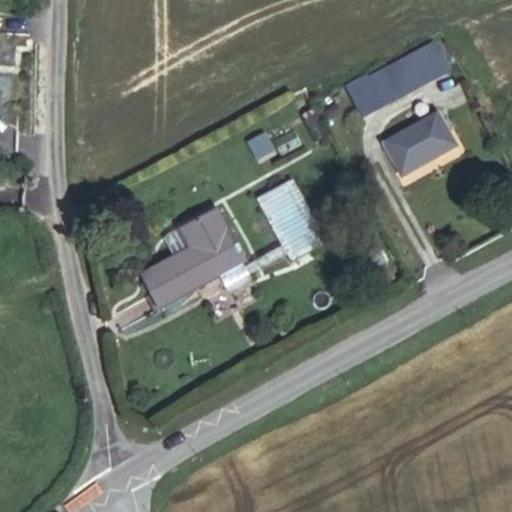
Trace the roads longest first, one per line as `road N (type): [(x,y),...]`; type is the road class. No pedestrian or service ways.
road 1 (unclassified): [(62,0),(52,193),(118,480)]
road 2 (tertiary): [(118,480),(511,262)]
